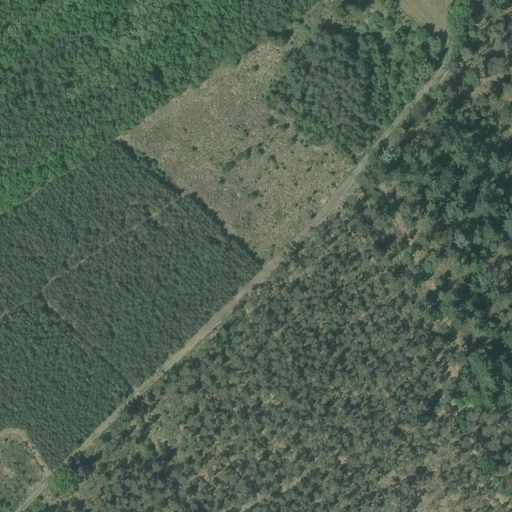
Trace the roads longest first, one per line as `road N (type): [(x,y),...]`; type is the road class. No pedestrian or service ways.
road 1 (track): [(373,150),(14,511)]
road 2 (track): [(373,150),(492,384)]
road 3 (track): [(229,511),(450,405)]
road 4 (track): [(457,0),(450,51),(373,150)]
